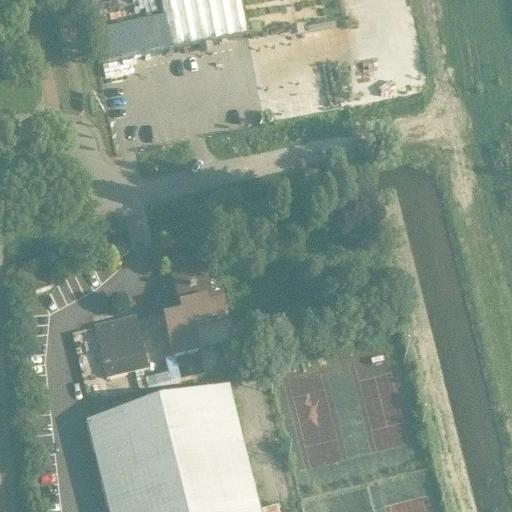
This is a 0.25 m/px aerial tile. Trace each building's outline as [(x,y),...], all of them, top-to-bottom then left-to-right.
[(160,0),(170,52),(246,37),(238,0),(160,0)] [(226,321),(221,299),(211,302),(203,269),(169,277),(178,310),(160,314),(172,360),(174,360),(199,353),(193,329),(226,321)] [(29,284),(33,297),(50,291),(46,279),(29,284)] [(270,309),(241,311),(242,329),(271,327),(270,309)] [(143,355),(135,320),(94,330),(103,365),(106,380),(107,383),(134,376),(139,392),(179,383),(174,360),(172,360),(164,362),(168,376),(143,382),(141,374),(148,373),(143,355)] [(235,359),(231,343),(220,345),(224,361),(235,359)] [(257,511),(228,391),(85,427),(106,511),(257,511)]
